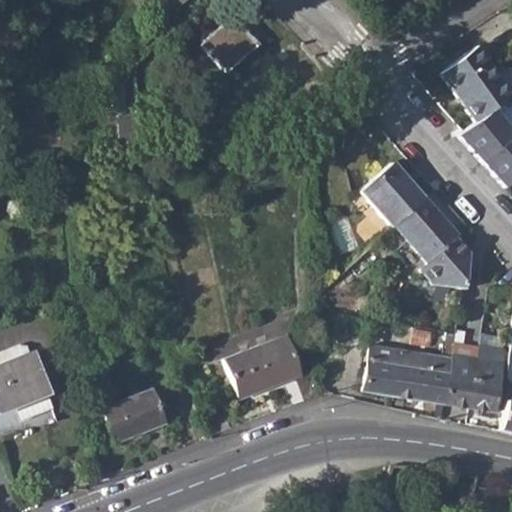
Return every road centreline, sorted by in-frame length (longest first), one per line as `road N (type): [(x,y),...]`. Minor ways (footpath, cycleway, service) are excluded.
road 1 (tertiary): [(511,459),(386,438),(323,442),(132,511)]
road 2 (residential): [(511,232),(365,75)]
road 3 (residential): [(480,0),(365,75)]
